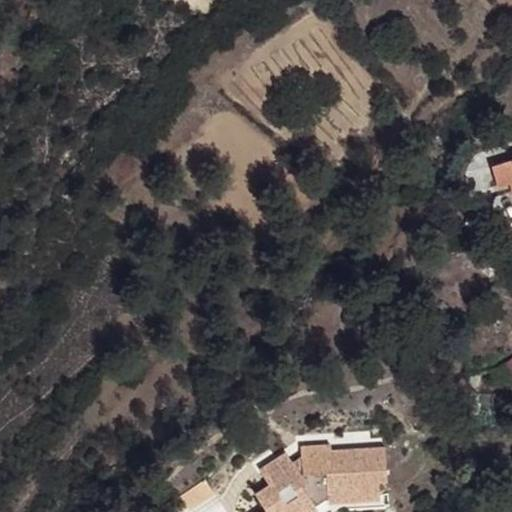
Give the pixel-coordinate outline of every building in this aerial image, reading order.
[(511,151),(501,155),(506,173),(511,171),(511,151)] [(506,381),(511,379),(511,356),(500,360),(506,381)] [(289,457),(271,470),(290,511),(318,511),(337,500),(388,498),(386,489),(397,489),(389,451),(340,457),(338,446),(307,451),(310,457),(297,465),(289,457)] [(290,511),(271,470),(263,476),(274,492),(260,504),(266,511),(290,511)] [(386,511),(388,498),(337,500),(318,511),(386,511)]
